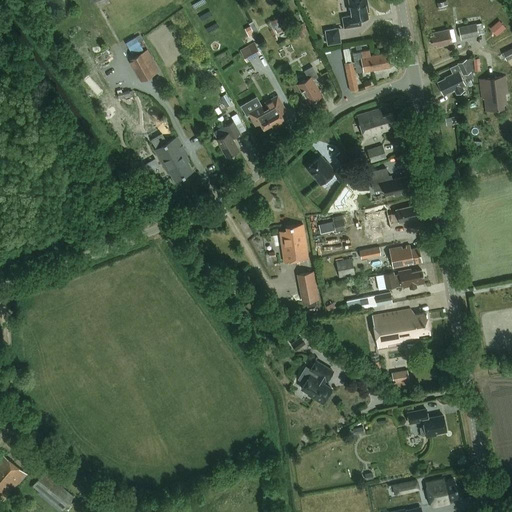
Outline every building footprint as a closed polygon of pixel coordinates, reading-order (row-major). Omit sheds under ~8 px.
[(348,0),(351,17),(342,18),(344,29),(361,26),(360,20),(368,19),(366,11),(368,11),(366,0),(348,0)] [(280,21),(279,22),(278,20),(273,23),(274,25),(272,26),(276,33),(284,29),(280,21)] [(496,36),(505,28),(499,20),(490,29),(496,36)] [(476,24),(458,28),(460,40),(478,36),(478,35),(484,34),(482,23),(476,24)] [(324,30),(326,45),(341,43),(338,28),(324,30)] [(434,36),(430,37),(432,46),(436,45),(436,48),(452,45),(452,43),(455,42),(453,30),(449,31),(449,30),(433,33),(434,36)] [(125,39),(127,44),(138,40),(136,35),(125,39)] [(255,44),(241,52),(247,62),(260,54),(255,44)] [(511,45),(501,50),(505,59),(511,56),(511,45)] [(158,71),(147,50),(129,60),(140,81),(158,71)] [(356,73),(390,67),(388,52),(370,56),(369,50),(353,53),(356,73)] [(466,60),(457,64),(463,76),(472,71),(466,60)] [(358,90),(352,62),(344,64),(349,92),(358,90)] [(304,72),(308,80),(297,86),(308,104),(321,97),(312,81),(318,78),(312,68),(304,72)] [(463,91),(461,87),(465,85),(458,71),(445,78),(445,79),(438,83),(443,94),(452,90),(453,91),(454,90),(456,94),(463,91)] [(503,105),(506,104),(505,94),(507,94),(505,77),(479,80),(482,100),(484,100),(486,111),(504,109),(503,105)] [(260,123),(263,129),(273,124),(275,126),(284,121),(280,114),(286,111),(277,96),(265,103),(269,110),(265,113),(260,106),(248,113),(255,126),(260,123)] [(389,127),(396,125),(392,112),(383,115),(381,108),(357,116),(363,139),(383,133),(382,132),(390,130),(389,127)] [(226,158),(239,151),(232,138),(240,134),(233,121),(225,126),(224,127),(225,126),(228,132),(216,140),(226,158)] [(169,172),(174,181),(192,171),(187,162),(189,161),(186,156),(187,154),(177,137),(166,143),(162,134),(151,140),(156,149),(154,150),(167,173),(169,172)] [(367,149),(370,162),(386,158),(382,145),(367,149)] [(307,167),(321,184),(333,174),(340,183),(346,177),(339,168),(335,171),(329,165),(328,166),(319,156),(307,167)] [(369,172),(372,186),(382,183),(383,189),(385,196),(394,194),(394,196),(400,194),(400,192),(409,190),(406,177),(391,180),(390,175),(388,176),(386,168),(369,172)] [(396,210),(397,213),(387,215),(386,211),(366,216),(372,240),(383,238),(381,230),(390,228),(389,222),(394,221),(394,222),(398,221),(399,223),(401,222),(401,224),(406,223),(405,221),(416,219),(413,206),(396,210)] [(333,221),(318,225),(320,233),(335,230),(335,232),(345,230),(342,215),(332,217),(333,221)] [(303,225),(285,227),(286,231),(279,232),(284,262),(308,259),(303,225)] [(410,245),(389,249),(392,268),(422,262),(419,247),(411,249),(410,245)] [(378,247),(359,250),(361,260),(380,256),(378,247)] [(339,278),(354,275),(351,259),(335,262),(339,278)] [(393,272),(375,276),(378,290),(395,286),(396,289),(409,286),(409,289),(417,287),(416,285),(424,283),(421,270),(411,272),(410,269),(398,271),(399,274),(394,275),(393,272)] [(318,300),(313,271),(297,274),(302,303),(318,300)] [(390,292),(347,301),(349,312),(392,303),(390,292)] [(412,338),(418,337),(418,334),(429,332),(426,312),(415,314),(410,309),(372,316),(378,350),(388,349),(387,345),(412,340),(412,338)] [(291,344),(296,350),(305,342),(301,337),(291,344)] [(301,389),(314,397),(314,398),(322,403),(331,389),(322,383),(324,379),(326,381),(332,371),(315,361),(310,370),(305,367),(298,379),(304,383),(301,389)] [(408,368),(391,371),(393,384),(400,383),(401,386),(410,384),(408,368)] [(422,420),(424,426),(419,427),(421,437),(426,436),(426,437),(435,435),(435,433),(446,431),(443,415),(428,419),(426,410),(407,413),(409,423),(422,420)] [(3,455),(0,457),(0,498),(3,502),(26,475),(3,455)] [(74,498),(43,473),(32,487),(62,511),(74,498)] [(453,477),(430,482),(434,500),(436,500),(438,510),(457,505),(455,496),(457,495),(453,477)] [(395,495),(408,491),(406,483),(393,486),(395,495)]
